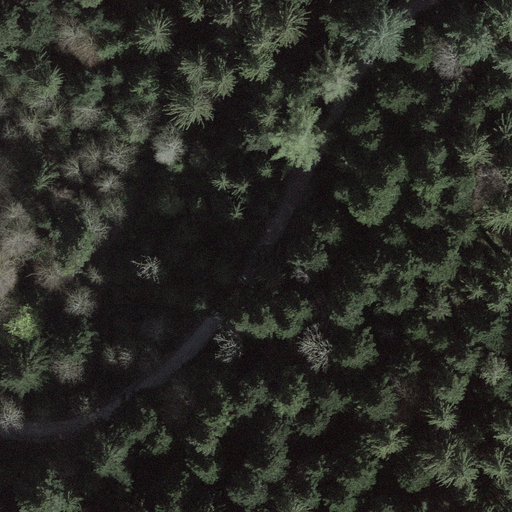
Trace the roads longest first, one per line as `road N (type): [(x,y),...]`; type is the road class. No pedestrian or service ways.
road 1 (unclassified): [(0,427),(49,431),(86,422),(192,340),(258,253),(375,41),(420,0)]
road 2 (track): [(174,0),(165,116),(140,185),(33,316),(0,340)]
